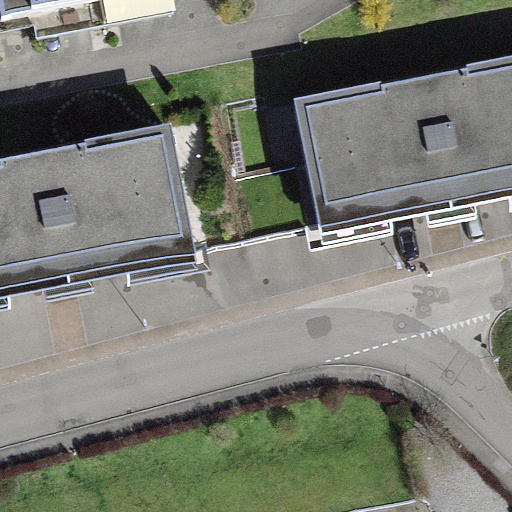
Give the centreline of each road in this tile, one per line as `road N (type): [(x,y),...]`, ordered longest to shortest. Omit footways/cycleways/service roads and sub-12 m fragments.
road 1 (residential): [(0,425),(401,314)]
road 2 (residential): [(401,314),(511,431)]
